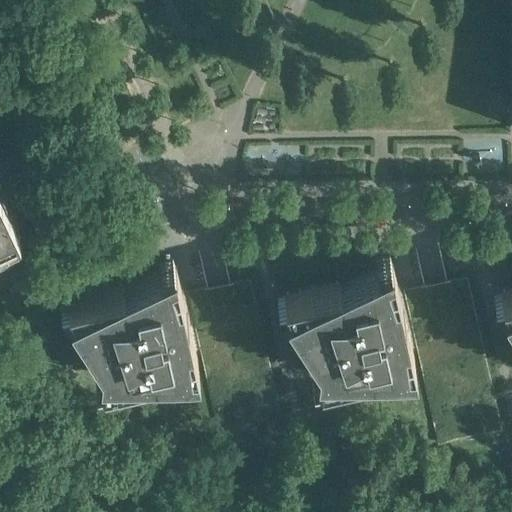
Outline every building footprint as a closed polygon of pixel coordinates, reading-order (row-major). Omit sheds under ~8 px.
[(0,236),(17,229),(19,228),(0,187),(0,236)] [(414,358),(405,318),(403,312),(398,314),(396,305),(402,305),(391,259),(378,265),(340,282),(339,279),(284,291),(291,305),(318,352),(318,360),(319,360),(319,374),(319,375),(371,363),(370,359),(399,359),(399,358),(413,358),(414,358)] [(197,361),(187,315),(182,317),(180,308),(185,308),(175,261),(161,268),(161,267),(123,285),(122,282),(67,294),(74,308),(102,355),(102,377),(103,378),(154,366),(154,362),(182,362),(182,361),(196,361),(197,361)] [(502,429),(467,276),(437,282),(403,290),(438,444),(502,429)] [(285,432),(250,279),(222,285),(186,293),(221,446),(285,432)] [(511,285),(500,289),(511,308),(511,285)]
